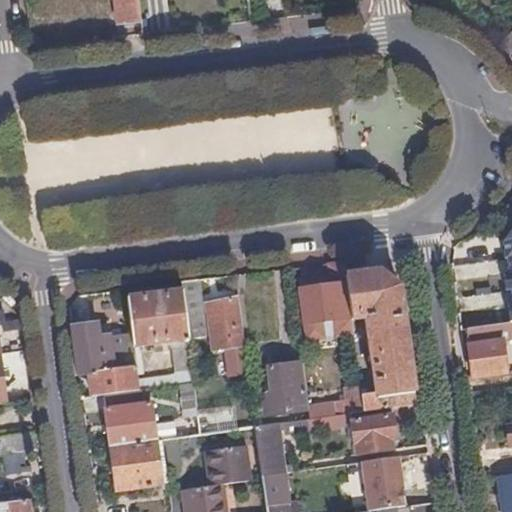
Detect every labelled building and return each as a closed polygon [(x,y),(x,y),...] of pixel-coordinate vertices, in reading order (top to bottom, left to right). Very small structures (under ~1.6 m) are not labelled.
[(138,0),(119,0),(122,22),(141,20),(138,0)] [(511,53),(511,32),(501,43),(511,55),(511,53)] [(110,172),(141,179),(147,150),(116,144),(110,172)] [(336,337),(355,335),(353,321),(347,278),(349,277),(347,262),(329,265),(331,287),(302,290),(308,341),(326,339),(324,323),(335,322),(336,337)] [(511,302),(501,304),(496,267),(455,273),(463,330),(468,330),(511,323),(511,302)] [(417,405),(401,289),(381,273),(349,277),(347,278),(353,321),(367,319),(376,391),(362,393),(365,412),(417,405)] [(184,292),(191,341),(208,338),(200,281),(183,283),(184,292)] [(137,348),(141,347),(191,341),(184,292),(130,300),(133,320),(135,334),(137,348)] [(246,341),(240,298),(209,304),(214,347),(246,341)] [(12,329),(23,327),(22,320),(11,322),(11,321),(4,322),(5,332),(12,330),(12,329)] [(511,323),(468,330),(475,379),(507,375),(503,342),(511,341),(511,323)] [(90,375),(106,372),(102,338),(100,324),(73,328),(80,376),(90,375)] [(135,334),(121,336),(125,364),(138,362),(137,348),(135,334)] [(139,367),(140,375),(147,374),(145,357),(141,347),(137,348),(138,362),(139,367)] [(174,350),(179,386),(185,385),(197,383),(192,348),(174,350)] [(303,391),(307,390),(303,363),(270,368),(273,394),(265,396),(267,415),(306,410),(303,391)] [(142,391),(141,380),(140,375),(139,367),(118,370),(106,372),(90,375),(93,398),(106,396),(142,391)] [(151,390),(174,386),(173,376),(141,380),(142,391),(151,390)] [(185,385),(192,437),(203,435),(201,422),(197,383),(185,385)] [(347,388),(351,414),(365,412),(362,393),(361,386),(347,388)] [(158,441),(151,390),(142,391),(106,396),(113,447),(158,441)] [(318,401),(308,403),(311,420),(337,416),(335,405),(319,407),(318,401)] [(397,441),(395,424),(425,420),(423,404),(417,405),(365,412),(351,414),(337,416),(311,420),(264,427),(257,428),(264,477),(286,474),(293,473),(291,466),(285,467),(279,432),(286,431),(287,435),(354,425),(359,457),(393,452),(392,442),(397,441)] [(256,422),(255,415),(201,422),(203,435),(257,428),(256,422)] [(2,439),(4,454),(40,449),(38,433),(2,439)] [(158,441),(113,447),(120,492),(171,484),(170,477),(163,478),(158,441)] [(247,447),(207,453),(212,487),(187,491),(190,511),(231,511),(228,485),(252,481),(247,447)] [(351,511),(350,499),(349,498),(314,503),(291,506),(289,502),(286,474),(264,477),(269,511),(351,511)] [(511,511),(511,479),(500,481),(505,511),(511,511)] [(375,511),(403,508),(415,506),(413,491),(371,498),(372,511),(375,511)] [(0,511),(31,511),(30,501),(0,505),(0,511)]
